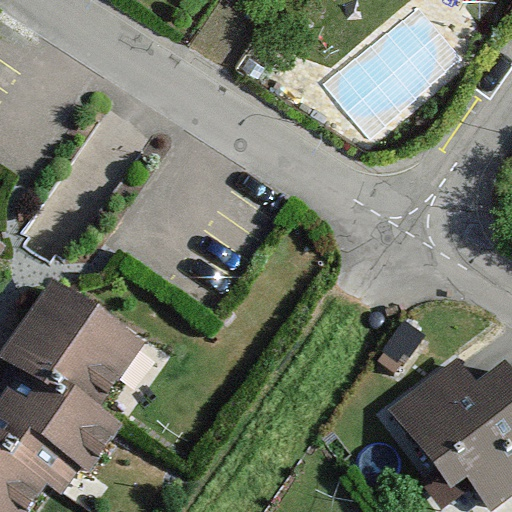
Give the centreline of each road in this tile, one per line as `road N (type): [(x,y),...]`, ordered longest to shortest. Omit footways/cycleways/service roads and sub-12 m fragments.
road 1 (residential): [(55,0),(511,291)]
road 2 (unknown): [(178,80),(66,244)]
